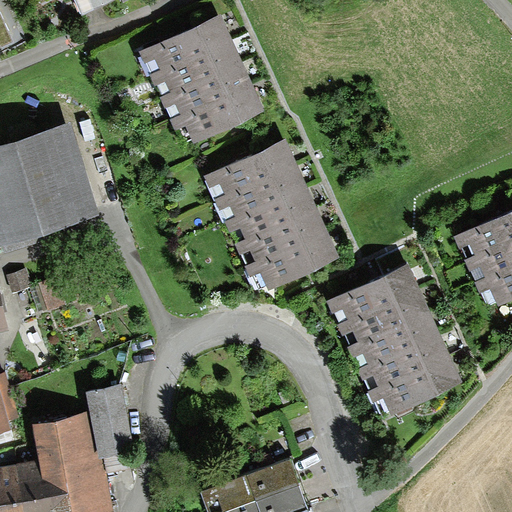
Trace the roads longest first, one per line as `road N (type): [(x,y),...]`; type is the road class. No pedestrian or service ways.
road 1 (residential): [(357,501),(317,387),(278,327),(221,316),(169,351),(126,511)]
road 2 (residential): [(357,501),(401,476),(511,359)]
road 3 (residential): [(167,0),(0,68)]
